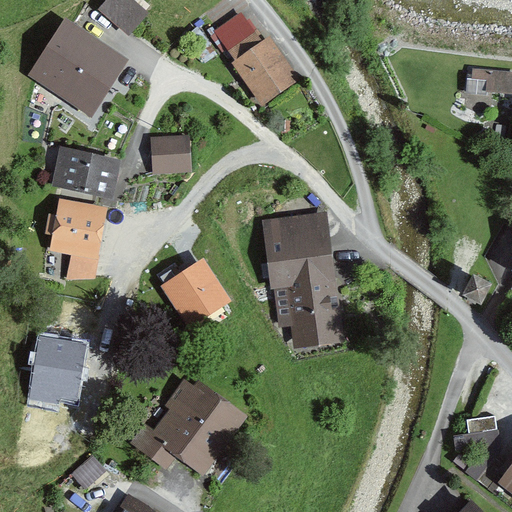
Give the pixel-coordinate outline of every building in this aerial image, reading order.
[(129,0),(107,0),(101,7),(130,33),(146,15),(129,0)] [(70,28),(42,71),(90,104),(115,65),(108,61),(112,55),(70,28)] [(252,32),(228,49),(239,65),(237,67),(260,99),(287,80),(252,32)] [(487,94),(488,90),(511,92),(511,74),(474,71),(473,76),(469,76),(467,92),(487,94)] [(185,139),(155,140),(157,171),(187,169),(185,139)] [(56,186),(104,197),(112,163),(71,153),(67,171),(59,169),(56,186)] [(93,254),(101,212),(80,207),(81,205),(66,202),(61,225),(56,224),(54,235),(59,236),(57,247),(93,254)] [(298,341),(333,336),(317,216),(267,223),(281,324),(296,322),(298,341)] [(191,328),(235,300),(207,255),(162,283),(191,328)] [(81,285),(101,287),(103,268),(83,265),(81,285)] [(480,303),(490,285),(474,276),(464,295),(480,303)] [(161,465),(171,451),(200,473),(224,441),(220,437),(236,416),(188,383),(170,407),(186,419),(165,446),(143,429),(132,443),(161,465)] [(454,436),(456,450),(484,446),(483,432),(497,430),(495,416),(467,420),(469,434),(454,436)] [(466,471),(497,495),(506,483),(498,476),(506,466),(483,449),(466,471)] [(73,474),(81,483),(100,466),(92,457),(73,474)] [(153,511),(133,500),(125,511),(153,511)] [(480,511),(469,501),(458,511),(480,511)]
